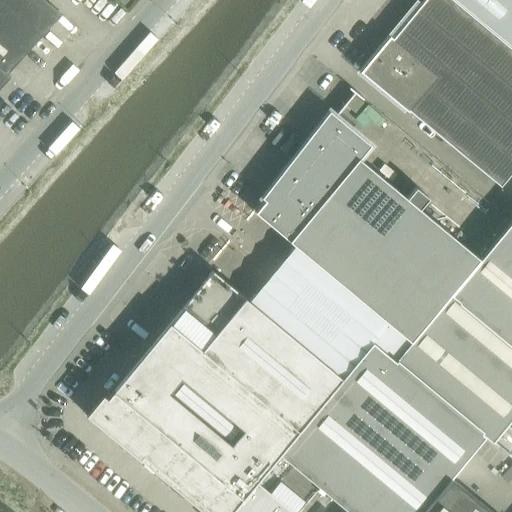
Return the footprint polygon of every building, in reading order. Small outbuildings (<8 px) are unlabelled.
[(0,0),(0,79),(59,13),(43,0),(0,0)] [(371,341),(341,377),(229,511),(491,511),(449,477),(484,435),(491,441),(493,438),(507,421),(511,415),(511,0),(453,0),(487,28),(511,48),(511,217),(479,258),(410,341),(394,360),(371,341)] [(389,35),(359,71),(404,109),(407,111),(408,110),(500,185),(511,170),(511,48),(487,28),(453,0),(423,0),(421,3),(392,38),(389,35)] [(355,96),(347,106),(354,112),(363,102),(355,96)] [(264,199),(254,211),(294,245),(410,341),(479,258),(419,208),(428,197),(415,187),(406,198),(358,158),(369,144),(328,110),(261,197),(264,199)] [(98,398),(85,414),(106,432),(202,511),(206,508),(211,511),(229,511),(341,377),(248,300),(212,270),(106,397),(102,393),(98,398)]
